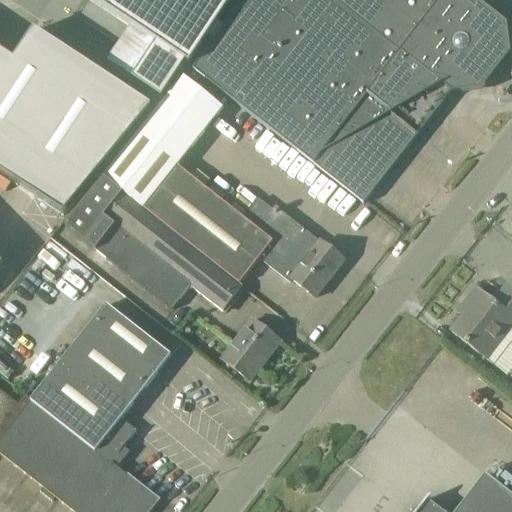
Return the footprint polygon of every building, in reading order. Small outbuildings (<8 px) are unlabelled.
[(235,0),(89,0),(157,44),(132,80),(161,100),(186,63),(191,66),(235,0)] [(242,0),(194,70),(365,205),(452,94),(483,92),(511,54),(506,24),(510,20),(509,19),(506,24),(475,0),(242,0)] [(0,174),(64,217),(153,109),(34,31),(14,62),(6,56),(0,65),(0,174)] [(283,261),(307,231),(277,208),(275,211),(260,199),(244,219),(178,167),(224,109),(184,78),(105,179),(241,286),(269,250),(283,261)] [(241,286),(105,179),(66,227),(173,311),(191,287),(224,313),(244,288),(241,286)] [(345,262),(329,249),(307,231),(283,261),(298,273),(292,280),(316,299),(345,262)] [(471,308),(452,332),(480,354),(510,316),(511,317),(511,288),(509,285),(495,303),(477,290),(466,304),(471,308)] [(106,306),(35,398),(51,411),(48,414),(57,421),(60,417),(100,448),(97,452),(112,464),(137,432),(122,420),(171,357),(106,306)] [(281,343),(253,321),(223,360),(251,382),(281,343)] [(0,442),(32,401),(25,395),(18,405),(0,390),(0,442)] [(48,414),(51,411),(35,398),(32,401),(0,443),(0,453),(45,489),(42,493),(53,502),(57,498),(74,511),(150,511),(160,501),(112,464),(97,452),(100,448),(60,417),(57,421),(48,414)] [(441,511),(424,498),(412,511),(511,511),(511,496),(508,493),(494,511),(441,511)]
